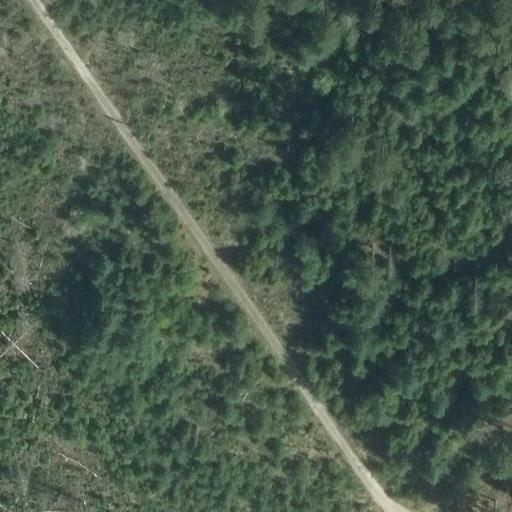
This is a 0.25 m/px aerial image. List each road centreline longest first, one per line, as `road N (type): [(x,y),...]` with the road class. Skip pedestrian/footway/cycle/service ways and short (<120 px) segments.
road 1 (track): [(38,0),(402,511)]
road 2 (track): [(429,511),(511,398)]
